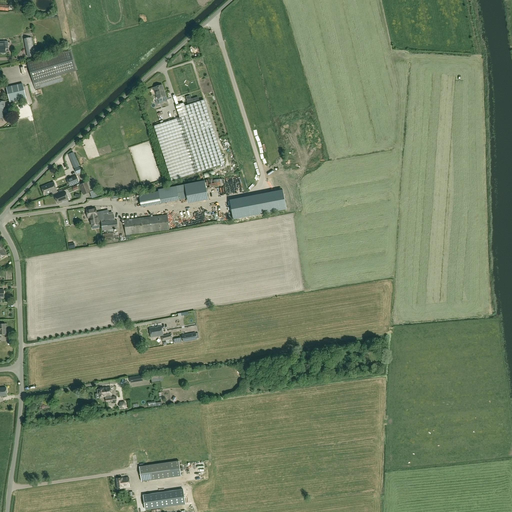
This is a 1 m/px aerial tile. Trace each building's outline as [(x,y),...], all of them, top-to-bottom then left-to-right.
[(35,56),(31,37),(24,39),(28,58),(35,56)] [(8,49),(8,41),(0,41),(0,52),(1,53),(2,54),(4,54),(5,53),(6,53),(5,49),(8,49)] [(70,50),(69,51),(68,47),(61,49),(62,53),(28,63),(34,83),(36,90),(63,82),(61,75),(76,70),(70,50)] [(26,99),(23,83),(6,87),(10,103),(26,99)] [(158,100),(166,97),(162,86),(154,88),(158,100)] [(172,181),(224,165),(204,100),(185,106),(184,103),(176,106),(180,118),(154,127),(160,145),(172,181)] [(0,118),(5,118),(5,114),(9,114),(9,108),(5,108),(5,102),(0,101),(0,118)] [(79,167),(74,152),(68,154),(74,169),(79,167)] [(76,176),(67,179),(69,187),(79,183),(76,176)] [(80,186),(84,195),(90,193),(90,192),(95,190),(89,181),(86,182),(87,183),(80,186)] [(205,181),(158,190),(161,204),(187,199),(187,200),(193,199),(193,201),(208,199),(205,181)] [(42,188),(45,196),(57,191),(54,183),(42,188)] [(229,200),(233,220),(287,209),(283,190),(229,200)] [(55,197),(58,204),(68,200),(65,192),(55,197)] [(87,210),(88,219),(90,218),(92,226),(99,225),(98,221),(104,220),(103,214),(102,211),(97,212),(96,208),(87,210)] [(124,220),(126,236),(170,231),(168,215),(124,220)] [(118,229),(117,220),(101,222),(102,231),(118,229)] [(162,336),(163,342),(172,339),(171,335),(164,337),(162,327),(150,329),(151,338),(162,336)] [(183,342),(197,340),(197,339),(199,338),(198,333),(196,333),(182,335),(183,342)] [(104,388),(99,389),(99,390),(98,390),(98,394),(100,394),(100,398),(105,397),(105,399),(106,403),(112,402),(112,398),(111,398),(111,397),(112,396),(110,388),(104,389),(104,388)] [(141,482),(171,478),(169,464),(140,468),(141,482)] [(130,488),(129,478),(122,479),(117,479),(118,490),(124,489),(130,488)] [(145,510),(185,504),(183,489),(143,495),(145,510)]
